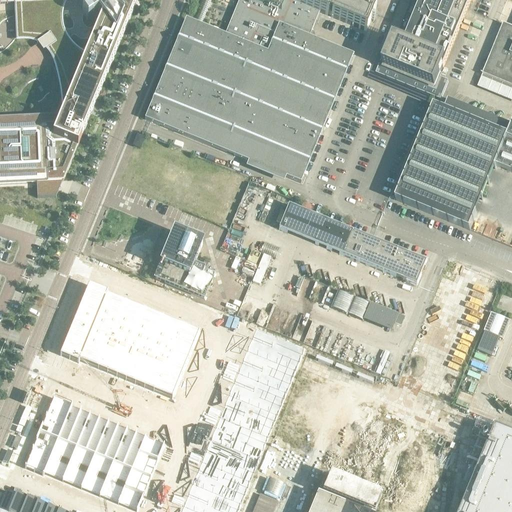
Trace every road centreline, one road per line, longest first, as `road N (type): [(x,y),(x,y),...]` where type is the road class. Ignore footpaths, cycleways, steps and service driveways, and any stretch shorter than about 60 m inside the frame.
road 1 (unclassified): [(0,424),(165,0)]
road 2 (unclassified): [(511,273),(379,221)]
